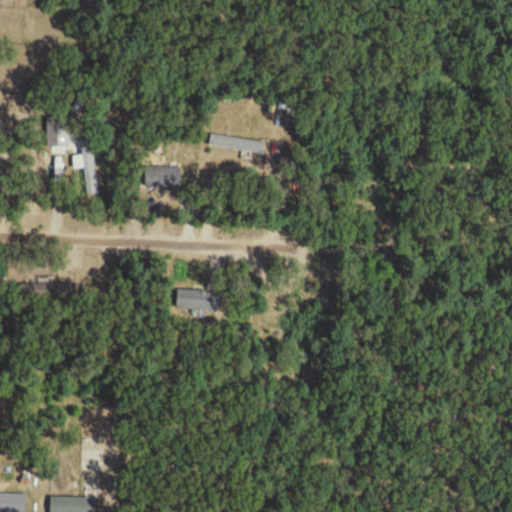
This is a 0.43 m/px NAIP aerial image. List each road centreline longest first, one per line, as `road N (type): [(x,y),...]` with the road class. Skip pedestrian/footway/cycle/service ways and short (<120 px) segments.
road 1 (residential): [(0,53),(511,54)]
road 2 (residential): [(0,234),(327,248)]
